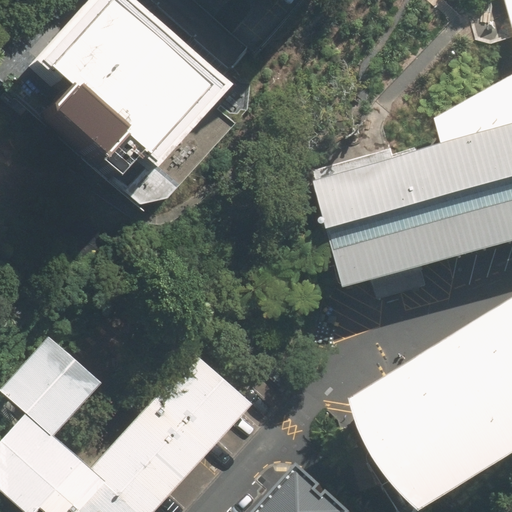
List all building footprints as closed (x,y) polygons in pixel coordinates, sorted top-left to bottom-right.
[(111,0),(85,0),(22,70),(53,99),(37,117),(92,167),(89,170),(106,185),(126,162),(142,177),(216,94),(111,0)] [(511,0),(508,0),(511,14),(511,78),(439,120),(450,160),(511,144),(511,0)] [(511,144),(450,160),(321,193),(347,292),(394,280),(437,269),(511,249),(511,144)] [(397,490),(416,511),(428,511),(511,459),(511,309),(498,318),(438,356),(392,386),(359,407),(365,438),(380,469),(390,481),(397,490)] [(148,511),(245,407),(190,356),(84,471),(48,438),(96,385),(46,338),(0,387),(0,396),(20,415),(0,436),(0,496),(17,511),(31,511),(34,509),(36,511),(148,511)] [(335,511),(307,486),(283,511),(335,511)]
